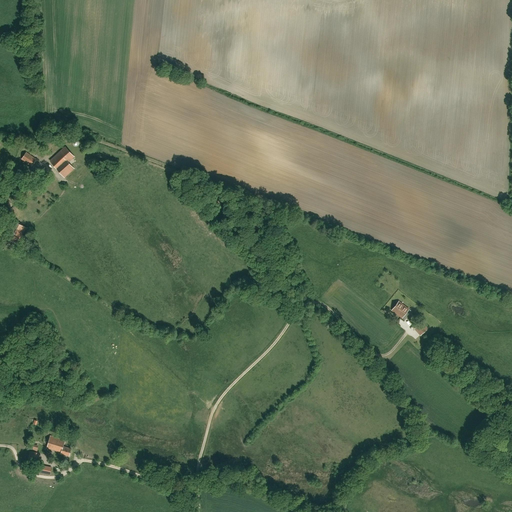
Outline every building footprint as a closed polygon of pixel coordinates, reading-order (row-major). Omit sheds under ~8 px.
[(68,162),(74,157),(65,147),(50,161),(64,177),(74,168),(68,162)] [(22,159),(31,166),(36,159),(26,152),(22,159)] [(17,244),(26,228),(13,220),(4,236),(17,244)] [(402,318),(409,309),(399,301),(392,310),(395,312),(402,318)] [(423,333),(428,329),(422,322),(417,326),(423,333)] [(69,456),(71,449),(63,446),(65,440),(50,436),(47,448),(61,452),(61,453),(69,456)] [(50,473),(51,465),(39,463),(37,471),(50,473)]
